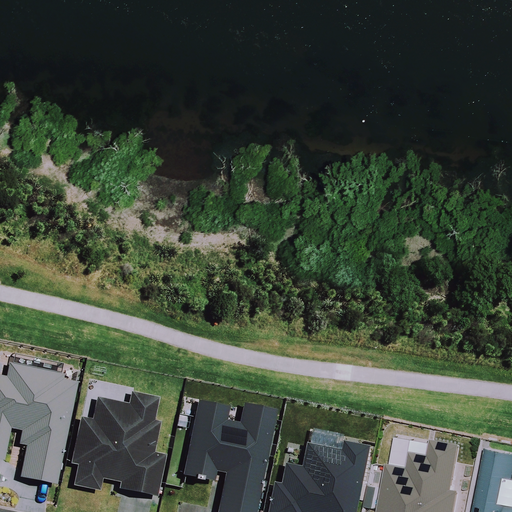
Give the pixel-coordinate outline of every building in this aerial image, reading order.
[(5,379),(0,377),(0,460),(1,460),(8,428),(20,431),(17,443),(25,445),(18,477),(53,485),(75,384),(60,381),(61,376),(8,365),(5,379)] [(156,400),(130,395),(128,407),(93,401),(89,423),(79,421),(71,464),(75,465),(71,486),(97,492),(100,478),(118,482),(117,489),(155,497),(163,456),(152,453),(157,423),(151,422),(156,400)] [(226,410),(198,404),(184,472),(224,480),(217,511),(253,511),(274,412),(243,406),(239,426),(223,422),(226,410)] [(462,445),(433,440),(430,456),(412,453),(409,468),(389,465),(380,511),(455,511),(459,493),(454,492),(462,445)] [(351,511),(365,447),(341,442),(339,452),(305,445),(300,468),(283,464),(279,483),(275,483),(269,511),(351,511)] [(511,511),(511,455),(489,451),(488,451),(475,511),(511,511)]
